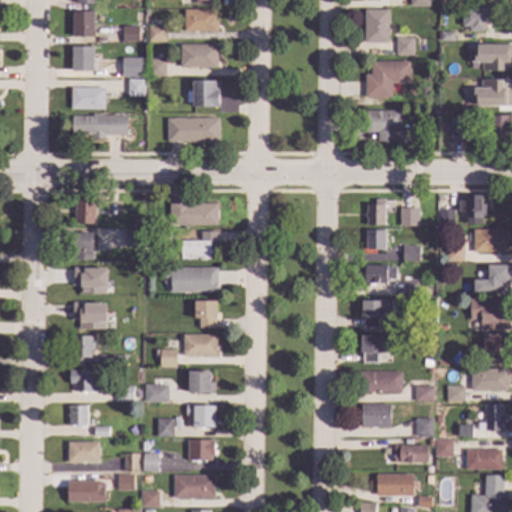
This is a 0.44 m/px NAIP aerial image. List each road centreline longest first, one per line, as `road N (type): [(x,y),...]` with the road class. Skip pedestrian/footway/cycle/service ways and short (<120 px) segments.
road 1 (residential): [(255,173),(251,511)]
road 2 (residential): [(30,511),(34,173)]
road 3 (residential): [(322,511),(326,175)]
road 4 (residential): [(34,173),(255,173)]
road 5 (residential): [(326,175),(511,173)]
road 6 (residential): [(326,175),(328,0)]
road 7 (residential): [(257,0),(255,173)]
road 8 (residential): [(34,173),(36,0)]
